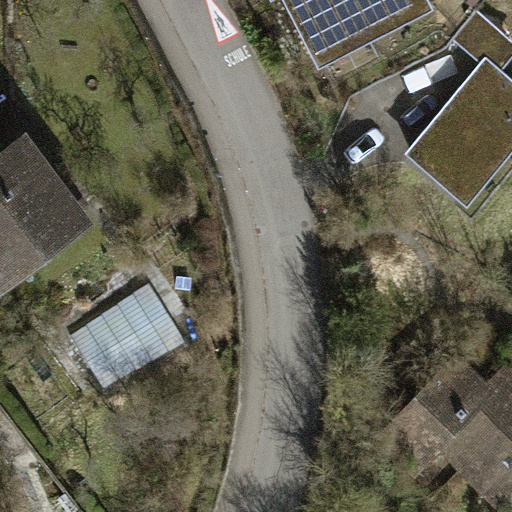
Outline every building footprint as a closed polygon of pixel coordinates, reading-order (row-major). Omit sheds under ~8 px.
[(271,0),(272,1),(274,0),(282,0),(318,67),(434,8),(429,0),(271,0)] [(511,151),(511,76),(503,69),(511,57),(511,39),(479,11),(453,40),(480,62),(406,154),(467,205),(511,151)] [(31,128),(0,151),(0,287),(4,294),(100,220),(31,128)] [(458,350),(375,442),(415,476),(439,451),(457,470),(511,410),(511,358),(490,381),(458,350)] [(511,410),(457,470),(495,507),(511,491),(511,410)]
